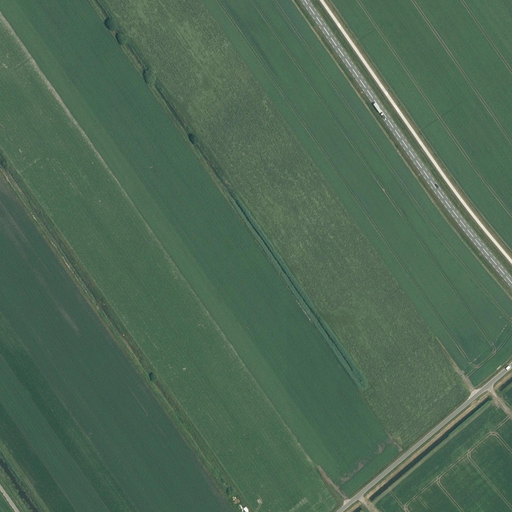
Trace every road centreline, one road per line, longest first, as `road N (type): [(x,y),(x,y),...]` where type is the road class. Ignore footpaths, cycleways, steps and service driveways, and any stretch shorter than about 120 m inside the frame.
road 1 (primary): [(511,283),(304,0)]
road 2 (unclassified): [(338,511),(511,364)]
